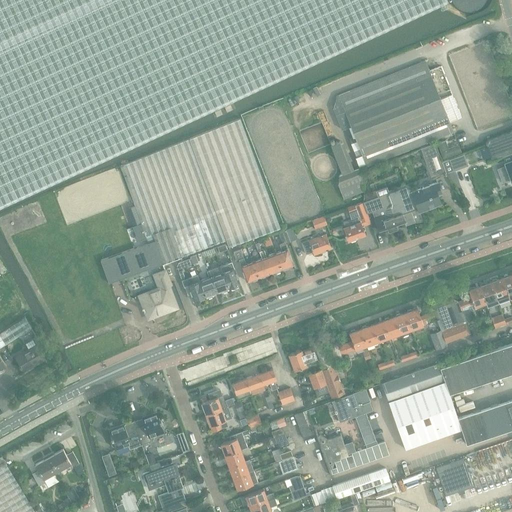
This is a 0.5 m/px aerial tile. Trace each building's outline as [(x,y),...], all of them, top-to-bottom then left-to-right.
[(443,0),(0,0),(0,203),(2,203),(61,179),(445,2),(443,0)] [(485,0),(450,0),(451,2),(453,5),(455,8),(458,11),(461,13),(464,13),(467,14),(470,14),(474,13),(477,11),(480,9),(482,6),(484,3),(485,0)] [(336,97),(333,110),(341,130),(350,127),(366,167),(453,132),(449,123),(448,122),(461,117),(452,94),(438,100),(428,78),(430,77),(428,71),(424,61),(336,97)] [(224,125),(118,167),(140,224),(144,236),(145,236),(146,236),(151,233),(170,227),(181,256),(181,257),(224,241),(226,240),(228,247),(279,227),(239,119),(224,125)] [(481,148),(479,148),(483,159),(491,156),(491,158),(487,160),(488,163),(506,156),(508,161),(502,163),(501,163),(501,164),(502,167),(497,169),(502,182),(510,179),(511,181),(511,182),(511,181),(511,129),(487,139),(485,144),(486,146),(481,148)] [(445,140),(437,143),(443,159),(461,152),(458,145),(448,148),(445,140)] [(363,192),(364,165),(353,169),(341,141),(330,145),(341,174),(338,175),(338,186),(342,199),(363,192)] [(431,178),(445,173),(434,143),(420,149),(431,178)] [(464,154),(450,159),(454,170),(468,165),(464,154)] [(405,184),(396,188),(405,212),(410,211),(414,222),(422,221),(419,212),(440,203),(437,194),(440,192),(436,182),(412,191),(410,186),(405,184)] [(406,225),(414,222),(410,211),(405,212),(396,188),(389,191),(387,186),(376,191),(378,196),(363,202),(370,223),(375,221),(379,231),(387,228),(388,233),(397,229),(396,225),(405,222),(406,225)] [(362,226),(370,223),(363,202),(347,208),(351,219),(343,222),(345,227),(343,228),(348,241),(349,240),(351,241),(355,240),(355,238),(365,234),(362,226)] [(133,206),(128,208),(134,225),(139,224),(133,206)] [(327,225),(324,216),(312,221),(315,229),(327,225)] [(134,225),(132,226),(138,242),(146,239),(144,236),(140,224),(139,224),(134,225)] [(148,243),(100,260),(108,283),(162,263),(174,259),(181,256),(170,227),(151,233),(146,236),(148,243)] [(291,228),(285,230),(290,242),(295,240),(291,228)] [(285,244),(290,242),(285,230),(279,233),(282,242),(279,244),(282,250),(275,252),(281,268),(283,268),(285,269),(288,268),(288,266),(293,264),(285,244)] [(313,253),(331,247),(326,233),(301,242),(305,253),(312,251),(313,253)] [(272,244),(269,236),(262,239),(265,247),(272,244)] [(258,277),(252,261),(246,263),(240,249),(233,252),(236,261),(239,260),(246,281),(252,279),(254,281),(257,279),(258,277)] [(264,249),(262,250),(270,272),(275,271),(277,272),(280,271),(280,269),(281,268),(275,252),(266,255),(264,249)] [(260,258),(252,261),(258,277),(260,276),(262,278),(265,276),(266,274),(270,272),(262,250),(261,250),(258,252),(260,258)] [(231,262),(220,266),(228,288),(230,287),(232,289),(235,288),(235,285),(239,284),(231,262)] [(227,288),(228,288),(220,266),(208,270),(208,271),(206,272),(208,278),(211,277),(217,293),(223,290),(225,291),(227,291),(227,288)] [(164,271),(153,275),(161,294),(150,298),(148,293),(139,297),(144,309),(142,310),(143,312),(145,311),(146,316),(162,310),(162,311),(176,305),(168,285),(169,284),(164,271)] [(503,277),(502,278),(510,299),(511,298),(511,274),(508,276),(507,275),(504,276),(503,277)] [(204,297),(205,297),(199,281),(200,281),(198,275),(182,281),(187,294),(188,295),(189,295),(191,295),(193,301),(197,300),(199,301),(204,299),(204,297)] [(208,278),(200,281),(199,281),(205,297),(206,297),(208,298),(211,297),(212,294),(217,293),(211,277),(208,278)] [(492,281),(491,282),(498,302),(499,304),(510,299),(502,278),(497,280),(496,279),(492,280),(492,281)] [(481,285),(479,286),(485,302),(492,300),(493,304),(498,302),(491,282),(486,284),(484,283),(481,284),(481,285)] [(453,299),(444,302),(453,326),(465,322),(473,319),(469,308),(485,302),(479,286),(474,288),(473,287),(470,288),(469,290),(468,290),(471,297),(458,302),(457,301),(453,299)] [(435,317),(440,331),(441,331),(453,326),(444,302),(435,305),(433,309),(434,311),(420,316),(417,308),(411,310),(410,310),(407,311),(407,312),(405,312),(411,329),(427,324),(425,320),(435,317)] [(395,316),(394,316),(400,333),(411,329),(405,312),(400,314),(398,314),(396,315),(395,316)] [(506,324),(504,318),(502,313),(491,317),(495,328),(506,324)] [(25,316),(0,332),(0,369),(6,366),(0,357),(0,347),(31,328),(25,316)] [(384,320),(383,320),(389,337),(400,333),(394,316),(388,318),(387,318),(385,319),(384,320)] [(373,324),(371,324),(377,341),(384,339),(386,344),(390,342),(389,337),(383,320),(377,322),(376,322),(373,323),(373,324)] [(470,334),(465,322),(453,326),(457,338),(470,334)] [(362,328),(360,328),(366,345),(372,343),(374,348),(379,346),(377,341),(371,324),(366,326),(364,326),(362,327),(362,328)] [(445,343),(457,338),(453,326),(441,331),(445,343)] [(351,341),(338,346),(340,351),(353,346),(354,349),(366,345),(360,328),(354,330),(353,330),(350,331),(350,332),(348,333),(351,341)] [(440,345),(445,343),(441,331),(440,331),(436,332),(440,345)] [(44,357),(36,343),(33,338),(24,343),(27,348),(14,356),(19,364),(18,365),(22,372),(31,366),(30,365),(44,357)] [(340,351),(338,346),(337,343),(332,341),(317,346),(313,342),(311,343),(314,350),(302,355),(301,350),(289,354),(292,363),(291,363),(291,366),(293,368),(294,370),(306,366),(304,361),(316,357),(319,365),(325,367),(340,362),(342,356),(340,351)] [(511,343),(502,347),(511,374),(511,373),(511,343)] [(502,347),(487,352),(496,379),(511,374),(502,347)] [(487,352),(472,357),(481,384),(496,379),(487,352)] [(472,357),(441,367),(450,394),(481,384),(472,357)] [(450,395),(450,394),(441,367),(440,367),(438,363),(381,383),(405,449),(459,430),(461,429),(458,418),(453,405),(450,395)] [(334,365),(321,370),(323,374),(326,384),(331,398),(336,396),(345,393),(334,365)] [(272,369),(259,374),(262,384),(269,382),(271,388),(272,391),(277,389),(274,380),(276,380),(272,369)] [(308,374),(313,388),(313,389),(326,384),(323,374),(321,370),(308,374)] [(259,374),(245,379),(249,389),(249,388),(262,384),(259,374)] [(251,395),(249,388),(249,389),(245,379),(232,383),(237,400),(251,395)] [(290,388),(283,390),(288,403),(294,401),(290,388)] [(366,389),(332,401),(339,422),(355,417),(365,444),(375,440),(366,413),(372,410),(369,402),(370,402),(367,393),(366,389)] [(282,405),(288,403),(283,390),(278,392),(282,405)] [(202,403),(206,414),(227,407),(226,406),(222,395),(202,403)] [(245,418),(246,418),(240,400),(233,402),(239,420),(240,420),(245,418)] [(489,437),(511,428),(504,403),(481,410),(489,437)] [(229,411),(227,406),(227,405),(226,406),(227,407),(206,414),(212,432),(221,429),(219,422),(225,420),(223,413),(229,411)] [(464,445),(489,437),(481,410),(458,418),(461,429),(459,430),(464,445)] [(302,411),(294,414),(302,437),(315,433),(314,430),(314,429),(309,431),(302,411)] [(258,413),(246,418),(249,428),(261,424),(258,413)] [(137,420),(133,422),(141,445),(152,441),(156,434),(163,432),(161,428),(163,427),(160,419),(158,420),(156,414),(142,418),(142,419),(137,421),(137,420)] [(283,418),(276,420),(278,427),(279,428),(282,426),(286,425),(283,418)] [(376,437),(382,435),(376,418),(370,420),(376,437)] [(276,420),(269,423),(272,429),(278,427),(276,420)] [(118,453),(141,445),(133,422),(110,430),(112,437),(111,437),(112,440),(110,442),(112,445),(114,447),(115,447),(118,453)] [(271,432),(274,438),(284,434),(282,428),(271,432)] [(316,429),(314,430),(315,433),(330,475),(332,475),(332,474),(332,473),(331,470),(333,462),(334,461),(340,459),(346,457),(348,456),(347,454),(343,444),(340,434),(327,438),(319,434),(318,434),(316,429)] [(183,431),(176,434),(183,452),(189,450),(183,431)] [(221,445),(225,456),(241,450),(240,449),(247,447),(241,431),(228,436),(230,441),(221,445)] [(286,440),(284,434),(274,438),(276,444),(286,440)] [(352,441),(343,444),(347,454),(351,452),(355,451),(352,441)] [(378,443),(382,457),(389,454),(384,441),(378,443)] [(377,444),(371,446),(376,459),(382,457),(378,443),(377,443),(377,444)] [(366,447),(365,448),(369,461),(375,459),(376,459),(371,446),(366,447)] [(364,448),(358,450),(362,463),(369,461),(365,448),(364,448)] [(62,449),(49,457),(59,474),(61,473),(59,469),(70,463),(72,467),(79,464),(72,451),(66,455),(62,449)] [(225,456),(229,467),(245,461),(241,450),(225,456)] [(355,451),(351,452),(356,465),(362,463),(358,450),(355,451)] [(279,454),(282,461),(292,457),(290,451),(279,454)] [(145,454),(148,465),(155,463),(151,452),(145,454)] [(348,456),(346,457),(349,468),(355,466),(356,465),(351,452),(352,454),(348,456)] [(108,453),(101,456),(108,476),(116,473),(108,453)] [(55,476),(59,474),(49,457),(35,465),(38,470),(32,474),(38,486),(45,482),(47,486),(58,481),(55,476)] [(294,463),(292,457),(282,461),(283,466),(294,463)] [(346,457),(340,459),(344,470),(349,468),(346,457)] [(462,458),(435,467),(445,495),(472,486),(462,458)] [(340,459),(334,461),(338,472),(343,470),(344,470),(340,459)] [(229,467),(233,478),(253,471),(249,460),(245,461),(229,467)] [(34,511),(5,463),(0,465),(0,511),(34,511)] [(171,463),(142,473),(146,484),(148,490),(165,484),(168,492),(157,496),(162,509),(185,501),(180,487),(182,487),(177,472),(175,473),(171,463)] [(336,498),(389,480),(385,469),(332,487),(336,498)] [(253,471),(233,478),(237,490),(257,483),(253,471)] [(289,479),(284,480),(285,481),(287,487),(289,486),(291,493),(304,488),(302,482),(300,476),(299,476),(298,476),(295,476),(289,478),(289,479)] [(304,488),(291,493),(294,500),(309,495),(308,492),(306,493),(304,488)] [(245,496),(250,508),(274,499),(272,493),(265,495),(263,489),(245,496)] [(75,490),(67,494),(71,502),(79,498),(75,490)] [(312,494),(316,506),(322,503),(326,502),(322,490),(312,494)] [(354,506),(359,504),(356,494),(350,495),(354,506)] [(68,498),(57,505),(61,510),(72,504),(68,498)] [(276,505),(274,499),(250,508),(251,511),(271,511),(270,508),(276,505)] [(125,511),(123,503),(116,505),(118,511),(125,511)] [(314,506),(312,507),(314,511),(318,511),(320,511),(319,507),(323,505),(322,503),(316,506),(314,506)]
